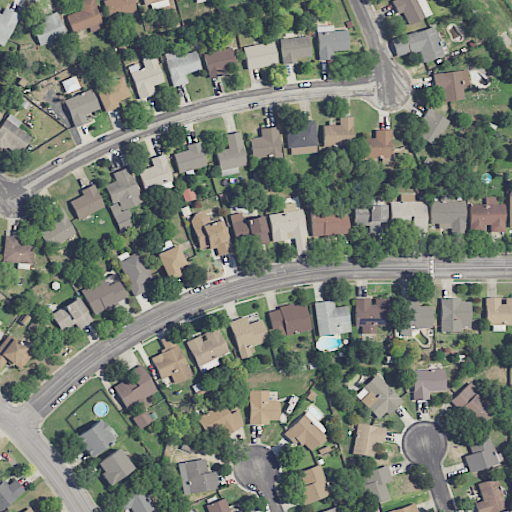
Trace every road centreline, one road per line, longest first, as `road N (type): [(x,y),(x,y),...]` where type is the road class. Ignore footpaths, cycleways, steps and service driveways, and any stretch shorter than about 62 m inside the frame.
road 1 (residential): [(18,428),(102,353),(181,308),(237,288),(329,270),(511,266)]
road 2 (residential): [(14,197),(66,164),(176,119),(303,93),(393,87)]
